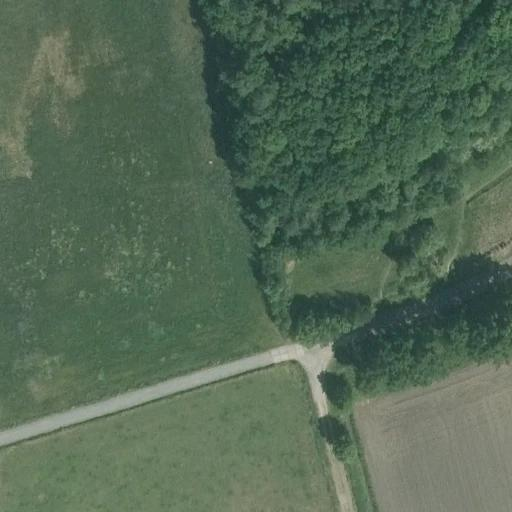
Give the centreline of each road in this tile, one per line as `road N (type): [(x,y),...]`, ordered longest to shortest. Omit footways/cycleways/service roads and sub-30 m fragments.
road 1 (unclassified): [(309,347),(450,300),(511,267)]
road 2 (track): [(345,511),(309,347)]
